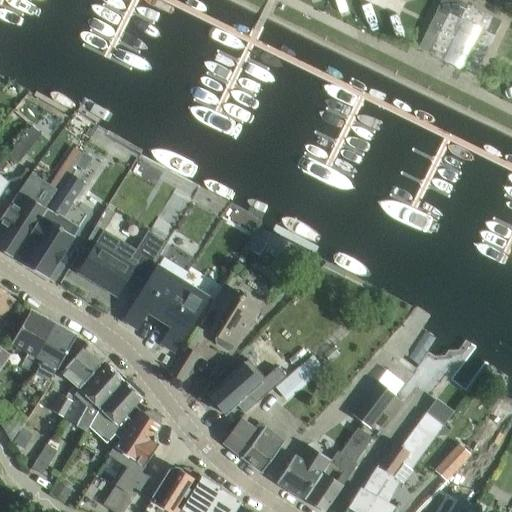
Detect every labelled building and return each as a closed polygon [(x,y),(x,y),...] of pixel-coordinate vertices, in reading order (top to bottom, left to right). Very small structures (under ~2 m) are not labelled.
[(457,0),(440,0),(418,47),(442,59),(462,18),(480,27),(461,68),(475,75),(501,21),(457,0)] [(69,173),(47,206),(63,217),(63,216),(84,183),(69,173)] [(130,225),(139,212),(113,193),(104,206),(130,225)] [(0,222),(7,228),(0,238),(0,250),(13,259),(13,258),(28,236),(47,206),(45,205),(29,195),(21,206),(12,200),(0,217),(0,222)] [(33,239),(20,259),(48,277),(74,236),(73,235),(79,226),(63,216),(63,217),(47,206),(28,236),(33,239)] [(172,229),(165,240),(173,245),(180,234),(172,229)] [(102,233),(78,272),(117,296),(130,273),(135,265),(132,264),(138,255),(102,233)] [(163,243),(150,235),(138,255),(132,264),(135,265),(130,273),(141,279),(163,243)] [(147,311),(159,318),(182,281),(181,280),(186,272),(163,258),(134,303),(123,320),(136,328),(147,311)] [(182,281),(159,318),(171,325),(160,343),(173,351),(208,297),(182,281)] [(259,306),(224,284),(210,307),(221,314),(211,331),(217,335),(215,339),(216,343),(226,350),(231,349),(234,345),(235,346),(259,306)] [(16,299),(0,287),(0,317),(1,319),(16,299)] [(325,341),(352,311),(343,303),(316,333),(325,341)] [(21,366),(34,373),(46,353),(40,349),(54,321),(31,309),(12,343),(28,352),(21,366)] [(46,353),(34,373),(50,382),(57,368),(58,369),(77,334),(54,321),(40,349),(46,353)] [(60,394),(51,409),(62,415),(72,396),(74,393),(89,375),(105,358),(86,342),(73,357),(62,370),(76,383),(73,386),(72,385),(69,387),(65,397),(60,394)] [(0,347),(0,367),(10,354),(0,347)] [(186,347),(169,375),(181,381),(197,354),(186,347)] [(427,354),(408,380),(421,389),(439,362),(427,354)] [(323,367),(312,355),(275,388),(286,400),(323,367)] [(247,358),(207,394),(224,414),(247,393),(255,402),(284,376),(274,365),(263,376),(247,358)] [(80,412),(92,420),(99,408),(125,380),(107,363),(93,378),(89,375),(74,393),(72,396),(83,406),(80,412)] [(113,434),(119,440),(132,420),(125,414),(128,411),(142,396),(125,380),(99,408),(92,420),(89,426),(106,442),(113,434)] [(395,393),(377,380),(353,414),(370,427),(384,408),(393,395),(395,393)] [(403,401),(393,395),(384,408),(393,414),(403,401)] [(0,401),(0,412),(2,415),(9,406),(2,400),(0,401)] [(9,406),(2,415),(0,416),(0,425),(11,441),(12,440),(22,426),(27,418),(18,411),(17,412),(9,406)] [(132,420),(119,440),(110,453),(129,466),(103,504),(115,511),(122,511),(147,476),(139,471),(158,444),(154,441),(157,437),(154,435),(161,423),(160,422),(160,421),(159,414),(152,410),(145,411),(144,412),(139,409),(132,420)] [(348,503),(343,511),(365,511),(389,474),(402,482),(412,470),(403,463),(410,454),(418,460),(444,426),(427,413),(426,412),(400,446),(395,442),(372,475),(362,489),(359,487),(348,503)] [(223,442),(261,472),(273,456),(284,442),(260,423),(255,429),(241,419),(223,442)] [(22,426),(12,440),(23,448),(33,433),(22,426)] [(330,459),(303,499),(322,511),(323,511),(342,484),(336,480),(344,469),(351,459),(354,461),(371,437),(358,428),(341,452),(337,450),(330,459)] [(469,453),(458,443),(433,470),(445,480),(469,453)] [(47,444),(31,468),(41,474),(56,451),(47,444)] [(294,454),(276,481),(303,499),(330,459),(307,444),(298,458),(294,454)] [(169,471),(151,499),(171,511),(175,511),(197,479),(180,468),(174,468),(169,471)] [(389,474),(365,511),(392,511),(396,506),(388,502),(400,483),(401,484),(402,482),(389,474)] [(206,511),(221,490),(218,488),(200,478),(178,511),(206,511)] [(50,493),(64,502),(71,489),(58,481),(50,493)] [(448,511),(455,500),(436,489),(413,511),(448,511)] [(221,490),(206,511),(233,511),(239,504),(234,501),(236,499),(229,494),(221,490)] [(89,511),(94,504),(81,496),(75,506),(83,511),(89,511)] [(461,500),(454,511),(470,511),(473,507),(461,500)] [(478,500),(473,507),(470,511),(484,511),(488,505),(478,500)]
